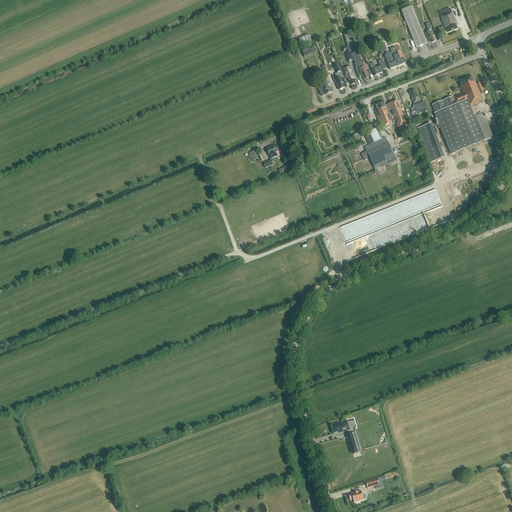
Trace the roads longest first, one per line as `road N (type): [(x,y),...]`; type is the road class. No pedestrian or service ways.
road 1 (tertiary): [(330,511),(293,375),(296,333),(322,294),(453,233),(494,196),(510,131),(483,53)]
road 2 (unclassified): [(292,130),(483,53)]
road 3 (residential): [(480,41),(322,104)]
